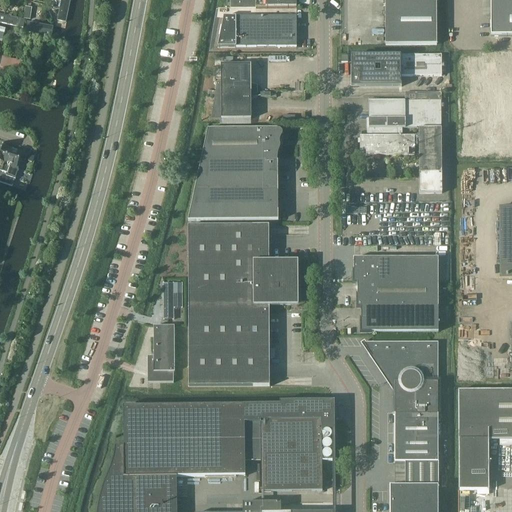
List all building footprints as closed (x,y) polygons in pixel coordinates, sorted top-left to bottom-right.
[(64,0),(60,24),(69,26),(73,0),(64,0)] [(296,0),(230,0),(231,8),(296,7),(296,0)] [(436,0),(385,0),(385,46),(437,45),(436,0)] [(511,0),(490,0),(491,37),(511,36),(511,0)] [(0,23),(21,29),(23,21),(0,15),(0,23)] [(297,47),(296,17),(224,17),(218,48),(297,47)] [(28,24),(27,31),(54,36),(55,30),(28,24)] [(23,43),(20,55),(27,56),(30,45),(23,43)] [(494,54),(461,54),(462,156),(511,155),(511,83),(494,83),(494,54)] [(351,56),(351,87),(401,87),(401,76),(442,76),(442,56),(351,56)] [(29,77),(30,70),(24,69),(25,62),(3,57),(0,68),(0,70),(6,72),(6,73),(22,76),(23,75),(29,77)] [(221,82),(217,82),(216,91),(218,93),(257,92),(257,86),(251,85),(250,65),(221,65),(221,82)] [(218,93),(216,91),(211,119),(251,119),(251,99),(257,98),(257,92),(218,93)] [(443,178),(441,93),(405,93),(405,101),(369,101),(369,129),(372,129),(372,137),(387,137),(403,137),(403,128),(419,128),(420,178),(443,178)] [(282,138),(282,136),(283,136),(283,135),(283,134),(283,133),(283,132),(282,131),(281,130),(280,129),(279,129),(278,129),(209,129),(189,221),(279,220),(278,156),(281,150),(281,149),(281,148),(281,147),(281,146),(280,145),(280,142),(280,141),(281,140),(281,139),(282,138)] [(388,156),(387,137),(372,137),(360,137),(360,150),(366,150),(366,156),(388,156)] [(403,137),(387,137),(388,156),(409,156),(409,150),(414,150),(414,137),(403,137)] [(0,176),(9,149),(0,145),(0,176)] [(9,149),(0,176),(0,182),(10,186),(12,186),(14,179),(15,179),(18,170),(18,169),(21,159),(20,159),(22,153),(9,149)] [(443,178),(420,178),(420,194),(443,194),(443,178)] [(511,207),(499,208),(500,279),(511,278),(511,207)] [(269,263),(270,235),(270,226),(189,226),(189,386),(270,386),(270,305),(291,305),(294,304),(297,302),(297,299),(297,270),(296,267),(294,264),(291,263),(269,263)] [(438,258),(354,258),(354,283),(358,283),(358,295),(358,308),(361,308),(438,307),(438,295),(438,258)] [(174,283),(164,283),(164,318),(174,318),(174,307),(183,307),(183,291),(174,291),(174,283)] [(438,307),(361,308),(361,332),(370,332),(439,332),(438,307)] [(154,356),(148,356),(148,362),(148,365),(148,379),(148,382),(184,382),(184,326),(163,326),(154,326),(154,333),(154,337),(154,356)] [(395,390),(395,463),(405,463),(405,483),(405,486),(390,486),(389,511),(438,511),(439,463),(439,342),(366,342),(364,343),(395,390)] [(511,390),(457,391),(457,491),(488,491),(487,440),(511,439),(511,390)] [(245,462),(259,462),(261,462),(261,492),(322,492),(322,432),(335,432),(335,401),(280,402),(280,405),(124,406),(124,447),(115,447),(114,451),(114,454),(113,457),(113,460),(112,463),(111,466),(110,469),(109,471),(108,474),(107,477),(106,480),(104,482),(103,486),(102,489),(101,492),(100,495),(100,498),(99,501),(98,504),(98,508),(97,511),(165,511),(165,477),(177,477),(245,476),(245,462)]
